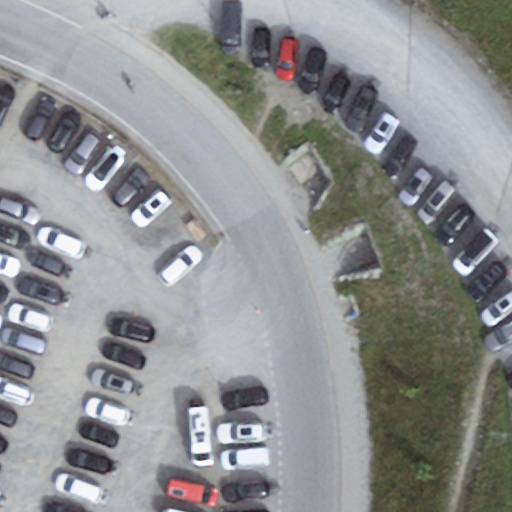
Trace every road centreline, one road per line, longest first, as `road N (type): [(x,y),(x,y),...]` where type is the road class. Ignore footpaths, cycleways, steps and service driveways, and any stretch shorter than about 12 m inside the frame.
road 1 (residential): [(310,511),(308,408),(293,309),(258,231),(178,129),(85,58),(0,23)]
road 2 (track): [(511,152),(457,74),(346,0)]
